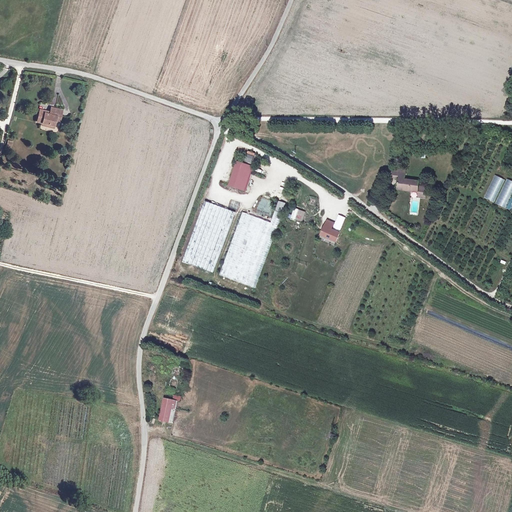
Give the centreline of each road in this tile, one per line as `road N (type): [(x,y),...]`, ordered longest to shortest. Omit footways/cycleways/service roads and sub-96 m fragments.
road 1 (unclassified): [(134,511),(147,442),(140,353),(222,124)]
road 2 (residential): [(222,124),(315,170),(511,305)]
road 3 (unclassified): [(222,124),(511,121)]
road 4 (unclassified): [(0,59),(134,87),(222,124)]
road 5 (track): [(156,298),(0,263)]
road 6 (unclassified): [(222,124),(296,0)]
